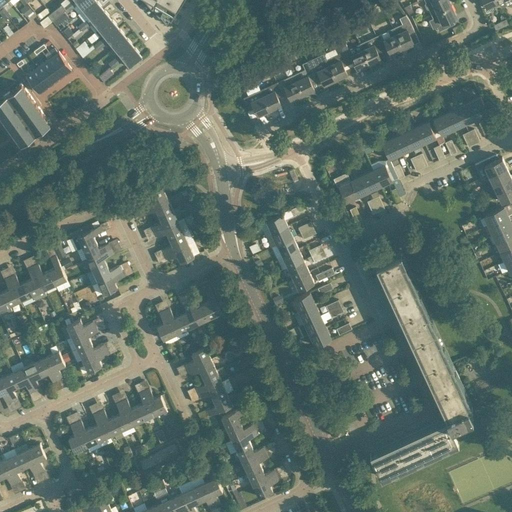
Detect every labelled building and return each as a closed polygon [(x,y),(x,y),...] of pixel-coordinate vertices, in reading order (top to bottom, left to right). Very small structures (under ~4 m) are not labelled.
[(68,3),(72,8),(76,5),(74,2),(72,0),(71,0),(68,3)] [(84,9),(95,0),(76,0),(84,9)] [(89,21),(92,19),(105,8),(97,0),(95,0),(84,9),(78,13),(84,21),(87,18),(89,21)] [(148,0),(152,4),(171,16),(180,0),(148,0)] [(430,9),(432,14),(451,5),(449,0),(425,0),(426,1),(424,4),(426,8),(430,9)] [(501,6),(498,0),(483,0),(487,6),(493,3),(496,9),(501,6)] [(27,15),(28,14),(33,10),(27,3),(21,8),(27,15)] [(48,14),(53,20),(66,9),(63,6),(64,6),(62,3),(48,14)] [(68,3),(64,6),(63,6),(66,9),(68,12),(72,8),(68,3)] [(414,11),(410,3),(404,6),(409,13),(414,11)] [(451,5),(432,14),(434,19),(436,25),(439,30),(454,23),(452,18),(456,16),(451,5)] [(36,14),(37,15),(40,18),(49,11),(46,7),(37,14),(36,14)] [(92,19),(99,28),(112,18),(105,8),(92,19)] [(36,14),(37,14),(34,10),(31,13),(31,14),(27,16),(30,20),(37,15),(36,14)] [(65,10),(53,20),(57,25),(69,15),(65,10)] [(8,11),(3,15),(6,19),(11,15),(8,11)] [(48,14),(40,21),(44,26),(53,20),(48,14)] [(416,32),(410,20),(406,14),(400,17),(403,23),(399,25),(393,28),(402,47),(414,42),(410,34),(416,32)] [(84,21),(82,22),(87,27),(89,25),(91,24),(89,21),(87,18),(84,21)] [(105,35),(107,38),(120,27),(112,18),(99,28),(105,35)] [(496,29),(509,23),(506,18),(494,24),(496,29)] [(82,30),(87,27),(82,22),(78,25),(82,30)] [(72,33),(74,32),(68,26),(63,30),(65,32),(68,36),(69,36),(72,33)] [(120,27),(107,38),(109,40),(114,47),(127,36),(120,27)] [(382,33),(377,35),(382,48),(387,45),(391,52),(402,47),(393,28),(388,30),(391,36),(385,38),(382,33)] [(377,35),(372,37),(365,41),(360,43),(369,62),(381,57),(377,50),(382,48),(377,35)] [(114,47),(122,56),(135,46),(127,36),(114,47)] [(104,40),(102,37),(98,41),(102,46),(107,43),(104,40)] [(84,55),(94,47),(92,44),(89,47),(84,41),(77,47),(84,55)] [(102,46),(98,41),(93,44),(98,50),(102,46)] [(346,43),(341,45),(349,63),(354,61),(357,68),(369,62),(360,43),(355,45),(349,48),(346,43)] [(287,45),(282,47),(285,54),(290,52),(287,45)] [(341,45),(324,53),(327,58),(336,78),(348,72),(344,65),(349,63),(341,45)] [(122,56),(123,58),(130,65),(143,55),(135,46),(122,56)] [(72,68),(59,50),(48,58),(61,76),(72,68)] [(113,59),(117,64),(121,61),(117,56),(113,59)] [(48,58),(37,66),(50,84),(61,76),(48,58)] [(336,78),(327,58),(315,64),(312,58),(308,60),(316,78),(321,76),(324,83),(336,78)] [(113,68),(117,64),(113,59),(109,62),(113,68)] [(304,68),(294,73),(303,93),(314,88),(311,81),(316,78),(308,60),(302,63),(304,68)] [(39,92),(50,84),(37,66),(26,74),(39,92)] [(113,72),(108,66),(99,74),(104,80),(113,72)] [(239,71),(233,76),(237,82),(244,77),(239,71)] [(303,93),(294,73),(277,81),(283,94),(288,91),(291,99),(303,93)] [(261,89),(270,108),(281,103),(278,96),(283,94),(277,81),(261,89)] [(0,97),(0,113),(21,143),(50,122),(22,82),(0,97)] [(270,108),(261,89),(248,94),(244,96),(250,109),(255,107),(258,114),(270,108)] [(481,96),(469,101),(476,117),(488,111),(481,96)] [(476,117),(469,101),(457,106),(465,122),(476,117)] [(453,128),(465,122),(457,106),(446,112),(453,128)] [(441,133),(453,128),(446,112),(434,117),(441,133)] [(429,120),(417,125),(424,141),(436,136),(429,120)] [(492,120),(491,120),(486,122),(491,135),(497,132),(492,120)] [(413,146),(424,141),(417,125),(405,131),(413,146)] [(474,128),(473,128),(468,130),(474,143),(480,140),(474,128)] [(474,143),(468,130),(463,133),(469,145),(474,143)] [(401,152),(413,146),(405,131),(394,136),(401,152)] [(379,136),(362,145),(363,146),(366,152),(378,147),(382,145),(383,144),(379,136)] [(401,152),(394,136),(382,141),(390,157),(401,152)] [(451,138),(445,141),(451,154),(457,151),(451,138)] [(445,156),(440,144),(434,147),(439,159),(445,156)] [(422,152),(416,154),(422,167),(428,164),(422,152)] [(416,170),(422,167),(416,154),(411,157),(416,170)] [(485,164),(489,173),(507,165),(502,156),(485,164)] [(381,184),(392,179),(398,176),(393,165),(391,161),(389,158),(386,159),(387,162),(374,168),(381,184)] [(399,163),(393,165),(398,176),(399,178),(405,175),(399,163)] [(511,174),(507,165),(489,173),(493,182),(511,174)] [(369,189),(381,184),(374,168),(362,174),(369,189)] [(358,195),(351,179),(350,179),(347,171),(333,177),(337,186),(339,185),(346,200),(353,197),(354,198),(356,199),(359,198),(360,198),(358,195)] [(161,177),(163,182),(171,179),(168,174),(161,177)] [(358,195),(369,189),(362,174),(351,179),(358,195)] [(497,191),(511,184),(511,176),(511,174),(493,182),(497,191)] [(511,184),(497,191),(502,200),(511,195),(511,184)] [(142,202),(144,207),(168,196),(162,185),(149,191),(152,198),(142,202)] [(400,195),(399,193),(396,187),(390,189),(396,202),(402,199),(400,195)] [(379,195),(373,198),(379,210),(385,207),(379,195)] [(159,214),(173,208),(168,196),(144,207),(147,212),(157,208),(159,214)] [(373,213),(379,210),(373,198),(367,200),(373,213)] [(303,203),(290,209),(293,215),(306,209),(303,203)] [(192,213),(198,210),(195,205),(189,207),(192,213)] [(350,208),(355,220),(356,221),(362,218),(356,205),(350,208)] [(485,214),(489,223),(508,214),(504,205),(485,214)] [(152,225),(155,230),(178,219),(173,208),(159,214),(162,220),(152,225)] [(282,212),(266,220),(271,232),(288,224),(282,212)] [(193,217),(197,225),(202,222),(199,214),(193,217)] [(489,223),(493,232),(511,223),(511,222),(508,214),(489,223)] [(184,231),(178,219),(155,230),(157,235),(167,231),(170,237),(184,231)] [(298,226),(300,232),(314,226),(311,220),(298,226)] [(206,228),(205,227),(203,222),(197,225),(200,231),(206,228)] [(83,246),(96,239),(93,233),(103,229),(101,223),(72,236),(78,248),(83,246)] [(511,234),(511,223),(493,232),(497,241),(511,234)] [(271,232),(277,243),(293,236),(288,224),(271,232)] [(314,226),(300,232),(303,238),(316,232),(314,226)] [(163,248),(166,253),(189,242),(184,231),(170,237),(173,243),(163,248)] [(495,253),(501,250),(511,245),(511,234),(497,241),(498,242),(491,245),(495,253)] [(293,236),(277,243),(282,255),(298,247),(293,236)] [(99,246),(96,239),(83,246),(88,257),(111,246),(109,241),(99,246)] [(194,240),(189,242),(166,253),(168,258),(178,254),(181,260),(194,254),(194,253),(200,251),(194,240)] [(67,253),(63,246),(62,247),(60,242),(54,245),(60,256),(67,253)] [(253,251),(260,248),(257,242),(250,244),(253,251)] [(309,249),(311,255),(324,249),(321,243),(309,249)] [(511,245),(501,250),(505,259),(511,256),(511,245)] [(88,257),(93,269),(107,263),(104,256),(114,252),(111,246),(88,257)] [(282,255),(287,266),(304,258),(298,247),(282,255)] [(324,249),(311,255),(314,261),(327,254),(324,249)] [(377,262),(389,288),(447,414),(446,414),(447,416),(370,451),(380,473),(457,437),(451,425),(468,417),(463,407),(472,403),(401,250),(377,262)] [(56,266),(49,269),(56,282),(67,277),(56,254),(51,256),(56,266)] [(71,264),(68,258),(61,261),(64,267),(71,264)] [(261,258),(255,260),(257,266),(263,263),(261,258)] [(304,258),(287,266),(293,277),(309,270),(304,258)] [(39,262),(33,264),(44,288),(56,282),(49,269),(43,272),(39,262)] [(110,269),(107,263),(93,269),(99,280),(122,270),(120,264),(110,269)] [(33,277),(26,280),(33,293),(35,299),(47,294),(44,288),(33,264),(28,267),(33,277)] [(332,266),(319,272),(322,278),(335,272),(332,266)] [(124,275),(122,270),(99,280),(104,292),(118,286),(115,279),(124,275)] [(315,282),(309,270),(293,277),(299,289),(315,282)] [(16,273),(10,275),(21,298),(33,293),(26,280),(20,283),(16,273)] [(10,287),(3,290),(10,304),(21,298),(10,275),(5,278),(10,287)] [(330,281),(317,287),(320,293),(333,287),(330,281)] [(204,303),(210,316),(222,311),(211,287),(205,290),(210,300),(204,303)] [(0,308),(10,304),(3,290),(0,291),(0,308)] [(310,290),(293,298),(299,310),(315,302),(310,290)] [(281,301),(278,294),(272,297),(276,304),(281,301)] [(199,321),(210,316),(204,303),(197,306),(193,296),(188,298),(199,321)] [(187,327),(199,321),(188,298),(182,301),(187,310),(181,313),(187,327)] [(338,299),(326,305),(328,310),(341,304),(338,299)] [(81,304),(84,310),(92,306),(89,300),(81,304)] [(299,310),(304,321),(321,314),(315,302),(299,310)] [(341,304),(328,310),(331,316),(344,310),(341,304)] [(165,309),(175,332),(176,332),(178,338),(189,333),(187,327),(181,313),(174,316),(170,306),(165,309)] [(164,337),(175,332),(165,309),(160,311),(164,321),(158,324),(164,337)] [(303,336),(309,333),(326,325),(321,314),(304,321),(298,324),(303,336)] [(73,335),(96,325),(93,319),(84,324),(81,317),(77,319),(73,321),(67,323),(73,335)] [(31,323),(27,318),(22,323),(26,327),(31,323)] [(349,322),(336,328),(339,333),(352,327),(349,322)] [(78,347),(91,341),(88,334),(98,330),(96,325),(73,335),(78,346),(78,347)] [(331,337),(326,325),(309,333),(315,345),(331,337)] [(250,346),(248,340),(242,343),(244,349),(250,346)] [(78,347),(83,358),(107,348),(104,342),(94,347),(91,341),(78,347)] [(206,345),(201,348),(192,352),(195,358),(186,363),(188,368),(211,357),(206,345)] [(107,348),(83,358),(89,370),(102,364),(99,357),(109,352),(107,348)] [(59,349),(47,354),(58,378),(63,376),(59,366),(65,363),(65,361),(62,355),(59,349)] [(62,355),(65,361),(71,359),(67,352),(62,355)] [(36,360),(42,373),(49,371),(53,380),(58,378),(47,354),(36,360)] [(258,363),(255,355),(249,358),(252,366),(258,363)] [(211,357),(188,368),(190,373),(200,369),(203,375),(217,368),(211,357)] [(36,376),(42,373),(36,360),(24,365),(35,389),(41,386),(36,376)] [(258,378),(264,375),(258,363),(252,366),(258,378)] [(13,371),(19,384),(26,381),(30,391),(35,389),(24,365),(13,371)] [(217,368),(203,375),(206,381),(196,386),(199,391),(222,380),(217,368)] [(13,371),(1,376),(12,399),(18,397),(13,387),(19,384),(13,371)] [(505,381),(501,371),(491,376),(492,378),(495,385),(505,381)] [(1,376),(0,376),(0,393),(3,392),(7,402),(12,399),(1,376)] [(222,380),(199,391),(201,396),(211,391),(214,398),(227,391),(222,380)] [(262,396),(271,392),(269,386),(255,391),(258,398),(262,396)] [(156,412),(158,411),(167,407),(161,394),(154,397),(150,387),(145,389),(156,412)] [(156,412),(145,389),(139,392),(144,401),(138,404),(144,418),(156,412)] [(209,414),(219,410),(225,407),(233,403),(227,391),(214,398),(217,404),(207,408),(209,414)] [(144,418),(138,404),(132,407),(127,397),(122,400),(133,423),(144,418)] [(133,423),(122,400),(117,402),(121,412),(115,415),(121,428),(133,423)] [(222,415),(227,426),(241,420),(238,414),(248,409),(245,404),(236,408),(222,415)] [(121,428),(115,415),(109,418),(104,408),(99,410),(110,434),(121,428)] [(110,434),(99,410),(94,413),(98,423),(92,426),(98,439),(110,434)] [(261,417),(255,419),(260,430),(266,428),(261,417)] [(98,439),(92,426),(86,428),(81,418),(76,421),(87,444),(98,439)] [(227,426),(233,438),(256,427),(253,422),(244,426),(241,420),(227,426)] [(87,444),(76,421),(71,423),(75,433),(69,436),(75,450),(87,444)] [(238,449),(251,443),(248,437),(258,432),(256,427),(233,438),(238,449)] [(164,433),(158,436),(160,441),(167,438),(164,433)] [(265,442),(269,453),(276,451),(273,440),(265,442)] [(40,442),(29,447),(40,470),(45,468),(40,458),(47,455),(40,442)] [(238,449),(243,461),(266,450),(264,445),(254,449),(251,443),(238,449)] [(133,455),(132,452),(130,448),(129,446),(128,445),(124,447),(124,448),(123,449),(124,451),(126,455),(127,455),(128,457),(133,455)] [(34,473),(40,470),(29,447),(17,452),(24,466),(30,463),(34,473)] [(269,455),(266,450),(243,461),(248,472),(262,466),(259,460),(269,455)] [(17,469),(24,466),(17,452),(6,458),(17,481),(22,479),(17,469)] [(11,483),(17,481),(6,458),(0,460),(0,475),(0,477),(7,474),(11,483)] [(265,472),(262,466),(248,472),(254,484),(277,473),(275,468),(265,472)] [(254,484),(255,486),(259,495),(266,492),(273,489),(270,482),(279,478),(277,473),(254,484)] [(217,476),(205,481),(216,504),(221,502),(216,492),(223,489),(217,476)] [(210,507),(216,504),(205,481),(194,486),(200,500),(206,497),(210,507)] [(197,511),(193,503),(200,500),(194,486),(182,491),(191,511),(197,511)] [(191,511),(182,491),(171,497),(177,510),(183,507),(185,511),(191,511)] [(172,511),(177,510),(171,497),(168,492),(157,497),(159,502),(163,511),(172,511)] [(99,511),(112,507),(106,495),(91,502),(82,506),(85,511),(95,507),(97,511),(99,511)] [(163,511),(159,502),(147,507),(149,511),(163,511)]
